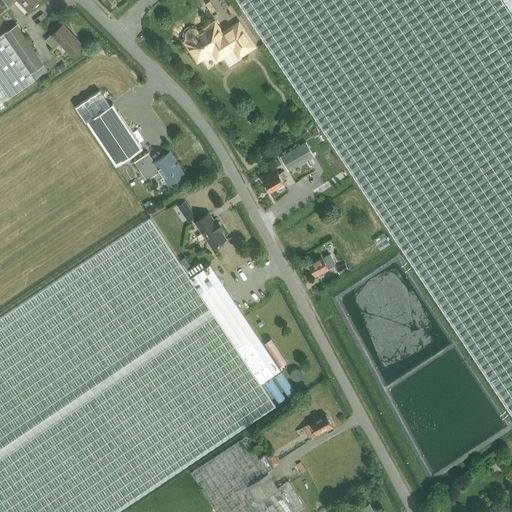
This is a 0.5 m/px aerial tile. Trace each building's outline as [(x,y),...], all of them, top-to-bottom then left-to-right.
[(3,0),(10,7),(17,0),(28,12),(40,1),(39,0),(3,0)] [(511,0),(237,0),(321,126),(399,245),(511,415),(511,0)] [(193,30),(191,30),(189,32),(187,34),(187,36),(188,38),(189,39),(186,41),(189,47),(188,47),(193,55),(194,54),(198,60),(212,50),(217,57),(234,47),(239,55),(254,46),(239,23),(222,34),(215,22),(198,33),(197,32),(195,31),(193,30)] [(0,102),(48,70),(16,24),(0,35),(0,102)] [(52,35),(52,34),(46,40),(55,49),(60,44),(71,55),(82,44),(63,24),(52,35)] [(64,62),(58,66),(61,71),(67,67),(64,62)] [(100,90),(76,106),(116,166),(143,148),(113,103),(110,105),(100,90)] [(288,171),(294,168),(315,156),(307,142),(281,157),(288,171)] [(147,154),(148,153),(148,152),(134,161),(135,162),(135,161),(146,178),(159,169),(164,176),(165,175),(169,181),(168,182),(169,183),(173,181),(172,180),(176,177),(176,178),(184,174),(177,164),(176,165),(174,161),(175,161),(169,152),(153,163),(147,154)] [(278,171),(263,180),(270,192),(284,183),(283,180),(287,177),(283,171),(279,173),(278,171)] [(150,199),(144,203),(147,209),(154,204),(150,199)] [(185,201),(178,206),(181,210),(188,205),(185,201)] [(226,238),(221,231),(223,230),(216,219),(214,220),(209,213),(195,222),(212,248),(226,238)] [(190,277),(150,217),(0,317),(0,511),(114,511),(276,404),(261,382),(281,369),(220,278),(210,263),(190,277)] [(390,244),(383,233),(373,240),(381,251),(390,244)] [(323,258),(322,257),(308,264),(315,276),(329,269),(328,268),(335,264),(330,254),(323,258)] [(191,274),(200,267),(197,263),(189,269),(191,274)] [(345,263),(336,267),(339,273),(348,269),(345,263)] [(326,414),(310,422),(303,426),(309,437),(316,434),(332,426),(326,414)] [(250,437),(249,438),(249,439),(249,440),(249,441),(249,442),(250,443),(250,444),(251,445),(252,445),(254,446),(255,446),(256,445),(257,445),(258,444),(259,444),(259,443),(260,442),(260,441),(260,440),(260,439),(260,438),(259,438),(258,437),(258,436),(257,435),(256,435),(255,435),(254,435),(253,435),(252,436),(251,436),(250,437)] [(191,472),(216,511),(295,511),(305,506),(289,480),(278,488),(268,472),(273,469),(272,467),(279,463),(271,450),(265,454),(259,459),(244,437),(191,472)] [(301,461),(297,464),(302,472),(306,469),(301,461)] [(374,511),(369,503),(356,510),(357,511),(374,511)]
